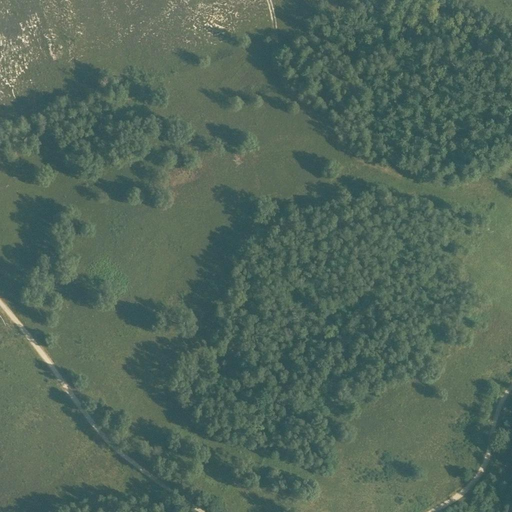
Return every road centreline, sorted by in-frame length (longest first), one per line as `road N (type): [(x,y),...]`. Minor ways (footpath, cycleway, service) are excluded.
road 1 (track): [(197,511),(106,446),(0,301)]
road 2 (track): [(511,387),(478,474),(426,511)]
